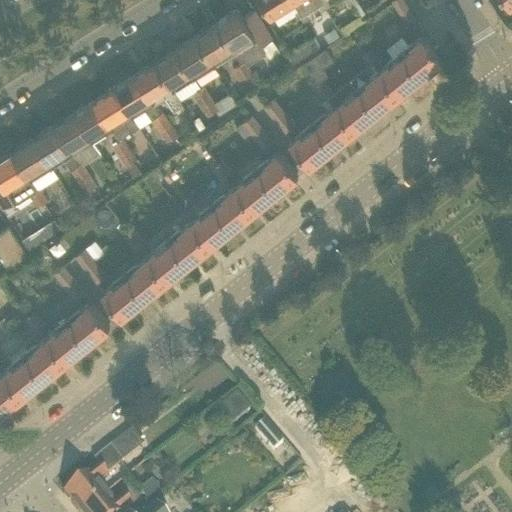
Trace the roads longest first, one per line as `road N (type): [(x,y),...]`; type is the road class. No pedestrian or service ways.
road 1 (tertiary): [(13,472),(508,77)]
road 2 (residential): [(0,103),(167,0)]
